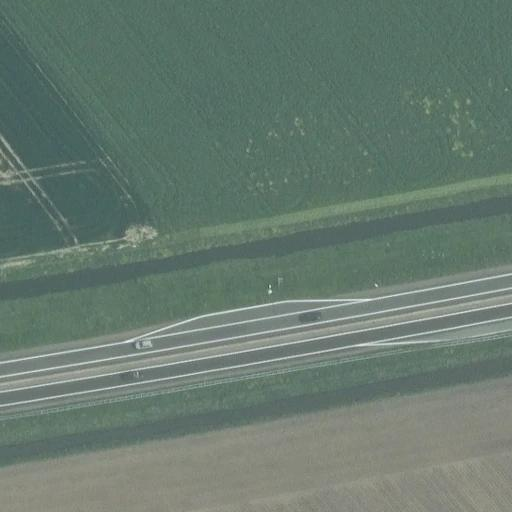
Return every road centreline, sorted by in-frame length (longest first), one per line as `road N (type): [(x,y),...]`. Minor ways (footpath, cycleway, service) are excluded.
road 1 (trunk): [(511,276),(0,367)]
road 2 (trunk): [(0,396),(511,308)]
